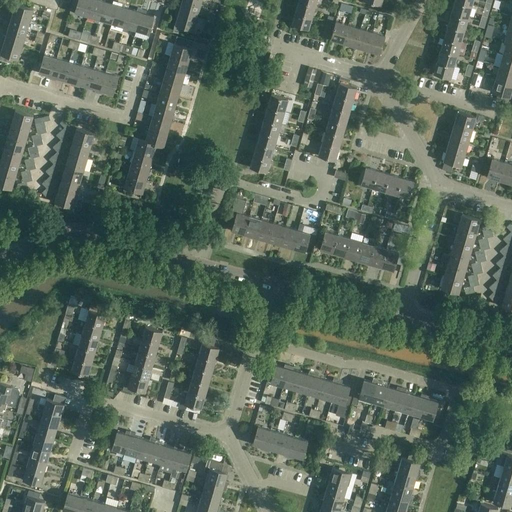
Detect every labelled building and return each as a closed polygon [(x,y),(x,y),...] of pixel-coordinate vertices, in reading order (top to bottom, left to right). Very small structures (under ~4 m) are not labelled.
[(77,0),(74,12),(87,15),(91,0),(77,0)] [(91,0),(87,15),(99,19),(105,1),(102,0),(91,0)] [(99,19),(111,23),(118,1),(113,0),(112,0),(112,3),(105,1),(99,19)] [(177,5),(176,10),(197,16),(201,4),(187,0),(181,0),(180,6),(177,5)] [(302,0),(298,0),(295,11),(312,16),(316,4),(302,0)] [(454,0),(451,12),(468,17),(472,5),(454,0)] [(111,23),(124,26),(129,8),(121,5),(122,2),(118,1),(111,23)] [(9,10),(8,15),(29,21),(33,9),(15,3),(13,11),(9,10)] [(124,26),(125,26),(123,30),(127,31),(128,27),(136,30),(142,8),(137,7),(136,10),(129,8),(124,26)] [(146,10),(142,8),(136,30),(148,33),(154,15),(146,13),(146,10)] [(176,10),(175,14),(177,15),(175,23),(194,29),(197,16),(176,10)] [(292,24),(309,29),(312,16),(295,11),(292,24)] [(451,12),(448,24),(465,29),(468,17),(451,12)] [(10,21),(7,28),(25,34),(29,21),(8,15),(7,20),(10,21)] [(331,39),(343,42),(349,25),(336,21),(331,39)] [(448,24),(444,36),(461,41),(465,29),(448,24)] [(343,42),(355,46),(361,28),(349,25),(343,42)] [(2,35),(1,39),(22,46),(25,34),(7,28),(5,36),(2,35)] [(355,46),(367,50),(373,32),(361,28),(355,46)] [(385,36),(373,32),(367,50),(380,53),(385,36)] [(444,36),(441,48),(458,53),(461,41),(444,36)] [(0,43),(2,45),(0,52),(18,58),(22,46),(1,39),(0,41),(0,43)] [(174,42),(170,54),(188,60),(192,47),(174,42)] [(506,43),(503,54),(511,57),(511,44),(504,42),(503,42),(506,43)] [(441,48),(437,60),(454,65),(458,53),(441,48)] [(112,52),(110,57),(110,58),(114,59),(114,60),(117,61),(119,54),(112,52)] [(46,77),(50,79),(56,58),(44,54),(38,72),(47,75),(46,77)] [(170,54),(167,66),(185,72),(188,60),(170,54)] [(511,57),(503,54),(499,66),(511,70),(511,57)] [(491,64),(493,57),(487,56),(485,62),(491,64)] [(56,77),(63,79),(69,61),(56,58),(50,79),(55,80),(56,77)] [(450,78),(454,65),(437,60),(433,73),(450,78)] [(70,85),(75,86),(81,65),(69,61),(63,79),(71,81),(70,85)] [(80,84),(88,86),(93,68),(81,65),(75,86),(79,87),(80,84)] [(167,66),(163,79),(181,84),(185,72),(167,66)] [(511,70),(499,66),(495,79),(511,83),(511,70)] [(309,67),(304,84),(311,86),(316,69),(309,67)] [(95,92),(99,93),(105,72),(93,68),(88,86),(95,89),(95,92)] [(327,73),(321,71),(318,80),(325,81),(327,73)] [(117,75),(105,72),(99,93),(103,94),(104,91),(112,93),(117,75)] [(484,87),(490,79),(485,76),(480,84),(484,87)] [(350,80),(340,77),(338,82),(340,82),(336,94),(353,99),(357,86),(349,84),(350,80)] [(163,79),(160,91),(178,96),(181,84),(163,79)] [(492,91),(510,96),(511,89),(511,83),(495,79),(492,91)] [(160,91),(156,103),(174,108),(178,96),(160,91)] [(272,93),(268,105),(285,110),(289,98),(272,93)] [(336,94),(333,106),(350,111),(353,99),(336,94)] [(330,111),(333,102),(321,98),(315,118),(320,119),(323,109),(330,111)] [(156,103),(153,115),(171,120),(174,108),(156,103)] [(268,105),(264,117),(281,122),(285,110),(268,105)] [(333,106),(329,118),(346,123),(350,111),(333,106)] [(15,110),(11,122),(29,128),(33,115),(15,110)] [(458,110),(454,123),(472,128),(476,116),(458,110)] [(153,115),(149,127),(167,133),(171,120),(153,115)] [(35,123),(36,130),(45,127),(44,121),(50,120),(49,116),(40,118),(41,122),(35,123)] [(264,117),(261,130),(278,135),(281,122),(264,117)] [(329,118),(326,130),(343,135),(346,123),(329,118)] [(64,128),(59,132),(65,138),(66,138),(70,134),(66,130),(69,127),(63,120),(59,123),(64,128)] [(11,122),(8,134),(26,140),(29,128),(11,122)] [(454,123),(450,135),(469,140),(472,128),(454,123)] [(31,136),(33,142),(42,139),(40,133),(46,132),(45,127),(36,130),(37,134),(31,136)] [(164,145),(167,133),(149,127),(146,139),(145,140),(156,143),(164,145)] [(76,128),(72,140),(90,146),(94,133),(76,128)] [(261,130),(257,142),(274,147),(278,135),(261,130)] [(326,130),(322,142),(339,147),(343,135),(326,130)] [(60,140),(56,144),(62,150),(63,151),(67,146),(63,142),(66,138),(65,138),(59,132),(56,135),(60,140)] [(8,134),(4,146),(22,152),(26,140),(8,134)] [(450,135),(447,147),(465,152),(469,140),(450,135)] [(156,143),(145,140),(146,139),(138,137),(135,149),(153,155),(156,143)] [(43,144),(42,139),(33,142),(34,146),(28,148),(29,154),(38,151),(37,146),(43,144)] [(72,140),(68,152),(87,158),(90,146),(72,140)] [(257,142),(254,154),(271,159),(274,147),(257,142)] [(335,160),(339,147),(322,142),(319,155),(335,160)] [(57,152),(52,156),(58,162),(59,163),(63,158),(59,154),(63,151),(62,150),(56,144),(52,147),(57,152)] [(4,146),(0,158),(19,164),(22,152),(4,146)] [(447,147),(443,160),(461,165),(465,152),(447,147)] [(135,149),(131,161),(149,167),(153,155),(135,149)] [(24,160),(25,166),(34,164),(33,158),(39,156),(38,151),(29,154),(30,158),(24,160)] [(492,158),(487,176),(499,179),(504,161),(492,158),(494,152),(490,151),(488,157),(492,158)] [(68,152),(65,164),(83,170),(87,158),(68,152)] [(254,154),(250,166),(267,171),(271,159),(254,154)] [(53,164),(49,168),(55,174),(55,175),(60,170),(56,166),(59,163),(58,162),(52,156),(49,159),(53,164)] [(0,158),(0,159),(0,171),(15,176),(19,164),(0,158)] [(131,161),(128,174),(146,179),(149,167),(131,161)] [(499,179),(511,183),(511,180),(511,163),(504,161),(499,179)] [(21,172),(22,178),(31,175),(30,170),(36,168),(34,164),(25,166),(26,170),(21,172)] [(65,164),(61,176),(79,182),(83,170),(65,164)] [(360,184),(372,188),(377,170),(365,166),(360,184)] [(49,176),(45,180),(51,187),(52,187),(56,183),(52,178),(55,175),(55,174),(49,168),(45,171),(49,176)] [(336,170),(334,176),(346,180),(348,173),(336,170)] [(372,188),(384,191),(389,173),(377,170),(372,188)] [(0,171),(0,184),(11,188),(15,176),(0,171)] [(384,191),(396,195),(402,177),(389,173),(384,191)] [(124,186),(142,192),(146,179),(128,174),(124,186)] [(19,190),(28,188),(26,182),(32,180),(31,175),(22,178),(23,182),(17,184),(19,190)] [(61,176),(57,188),(76,194),(79,182),(61,176)] [(396,195),(400,196),(409,198),(414,181),(402,177),(396,195)] [(46,188),(41,192),(48,199),(53,195),(49,190),(52,187),(51,187),(45,180),(42,183),(46,188)] [(54,201),(72,207),(76,194),(57,188),(54,201)] [(231,230),(244,233),(249,215),(242,213),(245,200),(236,198),(231,213),(236,214),(231,230)] [(402,215),(403,210),(395,207),(393,213),(402,215)] [(348,209),(348,210),(346,217),(355,219),(357,212),(348,209)] [(355,221),(363,223),(365,214),(357,212),(355,221)] [(462,213),(458,226),(476,231),(480,219),(462,213)] [(244,233),(256,237),(261,219),(249,215),(244,233)] [(256,237),(268,240),(273,222),(261,219),(256,237)] [(268,240),(280,244),(285,226),(273,222),(268,240)] [(280,244),(292,247),(297,229),(285,226),(280,244)] [(458,226),(455,238),(473,243),(476,231),(458,226)] [(297,229),(292,247),(305,251),(310,233),(297,229)] [(320,249),(332,252),(338,234),(325,230),(320,249)] [(332,252),(344,256),(350,237),(338,234),(332,252)] [(511,243),(511,241),(506,236),(503,239),(509,246),(511,243)] [(344,256),(357,259),(362,241),(350,237),(344,256)] [(455,238),(451,250),(469,255),(473,243),(455,238)] [(357,259),(369,263),(374,244),(362,241),(357,259)] [(369,263),(381,266),(386,248),(374,244),(369,263)] [(399,251),(386,248),(381,266),(393,270),(399,251)] [(509,255),(503,248),(499,251),(506,258),(509,255)] [(451,250),(448,262),(466,267),(469,255),(451,250)] [(506,267),(499,260),(496,263),(502,270),(506,267)] [(448,262),(444,274),(462,279),(466,267),(448,262)] [(502,279),(496,272),(492,275),(499,282),(502,279)] [(444,274),(440,287),(459,292),(462,279),(444,274)] [(498,291),(492,284),(489,287),(495,294),(498,291)] [(501,305),(511,307),(511,294),(505,292),(501,305)] [(68,303),(65,312),(71,314),(74,305),(68,303)] [(88,309),(85,322),(102,326),(105,314),(88,309)] [(125,320),(122,329),(128,330),(130,321),(125,320)] [(85,322),(81,334),(98,339),(102,326),(85,322)] [(145,326),(142,338),(159,343),(162,330),(145,326)] [(191,327),(187,346),(198,348),(202,329),(191,327)] [(81,334),(78,346),(95,351),(98,339),(81,334)] [(181,336),(179,345),(184,347),(187,338),(181,336)] [(142,338),(138,350),(155,355),(159,343),(142,338)] [(202,342),(198,355),(215,359),(219,347),(202,342)] [(75,357),(74,358),(92,363),(95,351),(78,346),(76,352),(70,351),(69,356),(75,357)] [(138,350),(135,362),(152,367),(155,355),(138,350)] [(53,355),(50,364),(56,366),(59,357),(53,355)] [(198,355),(195,367),(212,372),(215,359),(198,355)] [(88,375),(92,363),(74,358),(71,370),(88,375)] [(135,362),(131,374),(148,379),(152,367),(135,362)] [(271,382),(283,386),(290,364),(285,363),(284,366),(276,364),(271,382)] [(283,386),(295,389),(301,371),(293,369),(294,366),(290,364),(283,386)] [(195,367),(191,379),(208,384),(212,372),(195,367)] [(295,389),(308,393),(314,371),(309,370),(308,373),(301,371),(295,389)] [(308,393),(320,396),(325,378),(317,375),(318,373),(314,371),(308,393)] [(113,382),(115,373),(110,372),(107,381),(113,382)] [(131,374),(128,387),(145,392),(148,379),(131,374)] [(320,396),(332,400),(338,378),(333,377),(333,380),(325,378),(320,396)] [(338,378),(332,400),(339,402),(336,414),(345,417),(352,396),(347,395),(350,385),(342,383),(343,380),(338,378)] [(191,379),(188,391),(205,396),(208,384),(191,379)] [(359,397),(371,401),(377,380),(373,379),(372,381),(364,379),(359,397)] [(371,401),(383,404),(389,386),(381,384),(382,381),(377,380),(371,401)] [(0,407),(0,408),(0,407),(5,409),(6,404),(15,407),(19,391),(18,389),(11,387),(0,383),(0,407)] [(383,404),(396,408),(402,387),(397,385),(397,388),(389,386),(383,404)] [(396,408),(400,409),(408,412),(413,393),(406,391),(407,388),(402,387),(396,408)] [(169,399),(172,390),(166,388),(163,397),(169,399)] [(180,399),(178,407),(186,409),(187,404),(201,408),(205,396),(188,391),(185,400),(180,399)] [(408,412),(420,415),(426,394),(422,393),(421,395),(413,393),(408,412)] [(431,395),(426,394),(420,415),(433,419),(438,400),(430,398),(431,395)] [(18,406),(22,408),(24,408),(26,398),(21,397),(18,406)] [(38,409),(42,410),(60,415),(64,403),(46,398),(44,406),(39,404),(38,409)] [(42,410),(39,421),(57,427),(60,415),(42,410)] [(306,426),(316,429),(318,421),(308,418),(306,426)] [(39,421),(36,433),(54,438),(57,427),(39,421)] [(361,424),(358,435),(368,438),(371,427),(361,424)] [(260,449),(265,450),(271,429),(258,425),(253,443),(261,445),(260,449)] [(270,448),(278,451),(283,432),(271,429),(265,450),(269,451),(270,448)] [(112,449),(124,452),(131,431),(126,430),(125,433),(117,431),(112,449)] [(124,452),(137,456),(142,438),(134,436),(135,433),(131,431),(124,452)] [(284,455),(289,457),(295,436),(283,432),(278,451),(285,453),(284,455)] [(36,433),(32,444),(50,450),(54,438),(36,433)] [(308,439),(295,436),(289,457),(293,458),(294,455),(302,458),(308,439)] [(137,456),(149,459),(155,438),(150,437),(150,440),(142,438),(137,456)] [(149,459),(161,463),(166,445),(158,443),(159,440),(155,438),(149,459)] [(32,444),(29,456),(47,461),(50,450),(32,444)] [(161,463),(173,467),(170,476),(179,446),(175,444),(174,447),(166,445),(161,463)] [(176,471),(177,468),(186,470),(191,452),(183,450),(184,447),(179,446),(170,476),(176,478),(178,471),(176,471)] [(511,454),(507,453),(503,465),(511,467),(511,454)] [(29,456),(26,468),(43,473),(47,461),(29,456)] [(402,456),(398,469),(419,475),(420,471),(418,470),(420,462),(402,456)] [(204,471),(208,473),(206,480),(227,486),(228,481),(225,481),(228,473),(221,471),(223,464),(207,459),(204,471)] [(511,467),(503,465),(500,477),(511,480),(511,467)] [(328,474),(326,478),(347,484),(351,472),(333,467),(330,475),(328,474)] [(40,485),(43,473),(26,468),(22,479),(40,485)] [(398,469),(395,481),(413,487),(415,479),(418,480),(419,475),(398,469)] [(511,480),(500,477),(496,489),(511,493),(511,480)] [(328,484),(326,491),(344,497),(347,484),(326,478),(325,483),(328,484)] [(206,480),(202,492),(221,497),(223,490),(226,491),(227,486),(206,480)] [(395,481),(391,493),(412,500),(413,495),(410,494),(413,487),(395,481)] [(511,493),(496,489),(493,501),(510,506),(511,499),(511,493)] [(320,498),(319,503),(340,509),(344,497),(326,491),(323,499),(320,498)] [(75,511),(80,496),(68,492),(63,510),(67,511),(75,511)] [(202,492),(199,504),(220,510),(221,506),(218,505),(221,497),(202,492)] [(383,500),(382,504),(406,511),(408,503),(411,504),(412,500),(391,493),(389,502),(383,500)] [(26,496),(23,508),(34,511),(44,511),(45,510),(42,509),(44,501),(26,496)] [(88,511),(92,500),(80,496),(75,511),(88,511)] [(102,511),(105,503),(92,500),(88,511),(102,511)] [(481,502),(478,511),(496,511),(498,507),(481,502)] [(115,511),(117,507),(105,503),(102,511),(115,511)] [(321,508),(319,511),(339,511),(340,509),(319,503),(318,507),(321,508)]
